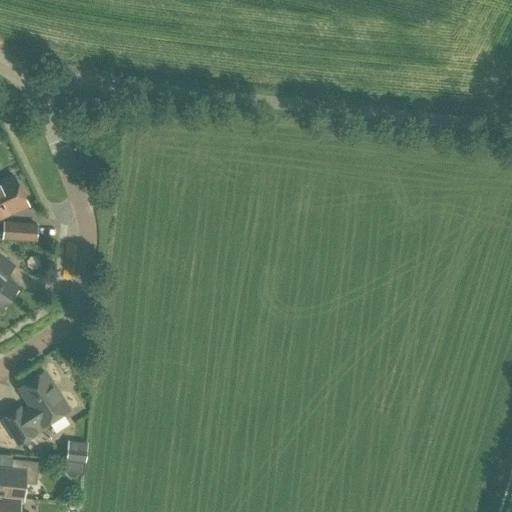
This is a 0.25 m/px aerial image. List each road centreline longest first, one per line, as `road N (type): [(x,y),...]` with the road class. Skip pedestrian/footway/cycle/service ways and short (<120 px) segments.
road 1 (unclassified): [(511,128),(84,81),(38,92)]
road 2 (residential): [(0,371),(73,321),(86,254),(82,201),(38,92)]
